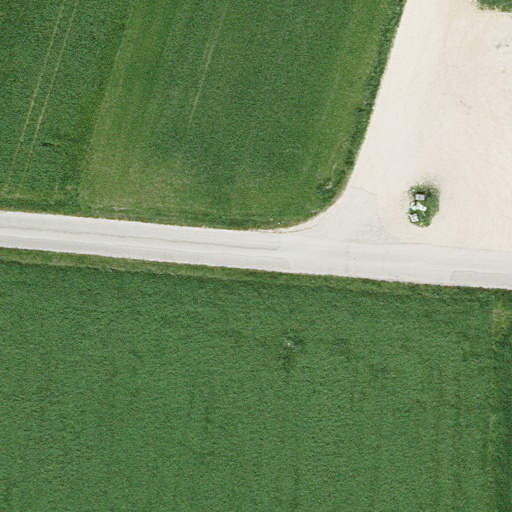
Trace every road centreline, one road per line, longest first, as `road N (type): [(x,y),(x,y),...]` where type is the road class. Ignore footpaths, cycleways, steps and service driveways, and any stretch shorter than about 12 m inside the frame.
road 1 (residential): [(0,225),(511,267)]
road 2 (track): [(335,255),(421,0)]
